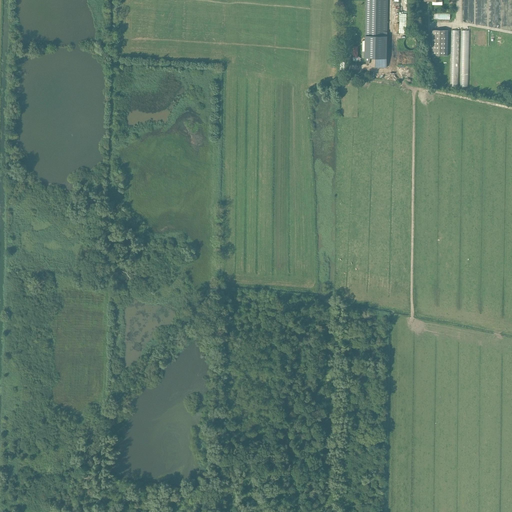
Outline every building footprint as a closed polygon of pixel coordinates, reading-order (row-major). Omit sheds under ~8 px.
[(375,68),(387,68),(387,59),(388,0),(365,0),(365,58),(365,62),(370,62),(370,59),(375,59),(375,68)] [(431,55),(448,56),(448,30),(432,30),(431,55)] [(458,87),(460,30),(451,30),(450,86),(458,87)] [(461,30),(460,87),(469,87),(470,30),(461,30)] [(411,50),(412,50),(413,50),(413,49),(414,49),(415,48),(416,48),(416,47),(417,46),(417,45),(417,44),(417,43),(417,42),(417,41),(416,40),(416,39),(415,39),(415,38),(414,38),(414,37),(413,37),(412,37),(411,37),(410,37),(409,37),(408,37),(408,38),(407,38),(406,39),(405,39),(405,40),(405,41),(404,42),(404,43),(404,44),(404,45),(405,46),(405,47),(406,48),(407,49),(408,49),(409,50),(410,50),(411,50)]
